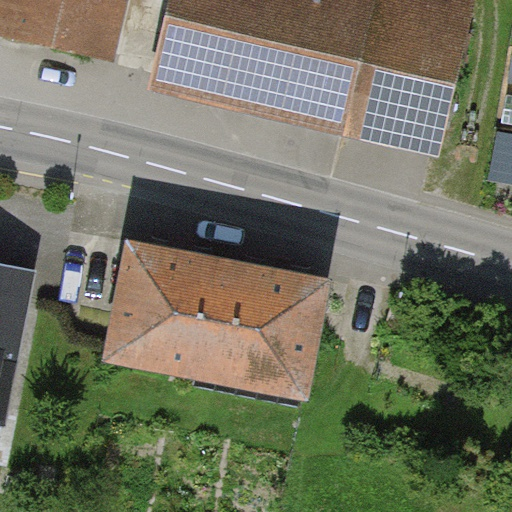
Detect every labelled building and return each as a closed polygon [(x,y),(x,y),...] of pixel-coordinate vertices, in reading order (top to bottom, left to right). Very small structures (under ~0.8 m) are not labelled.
[(122,0),(0,0),(0,34),(110,59),(122,0)] [(167,0),(144,95),(428,166),(469,0),(167,0)] [(511,193),(511,128),(505,127),(492,190),(511,193)] [(0,238),(0,448),(1,449),(48,250),(0,238)] [(319,282),(112,245),(90,366),(297,404),(319,282)]
